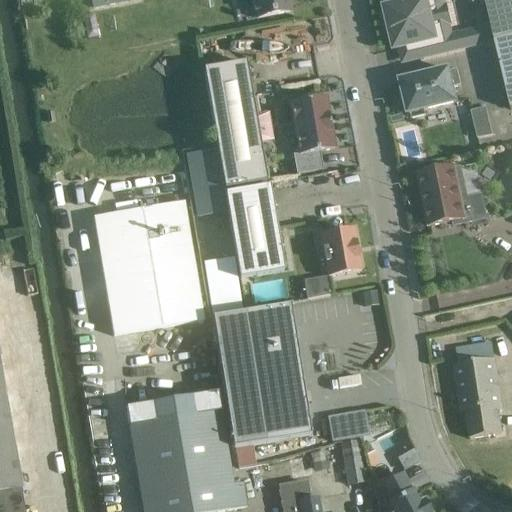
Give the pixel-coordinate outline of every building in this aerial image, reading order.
[(252,0),(256,19),(289,13),(286,0),(252,0)] [(386,14),(383,15),(386,31),(389,30),(394,51),(419,45),(423,60),(468,49),(464,33),(451,36),(448,24),(449,24),(445,8),(428,12),(425,0),(424,0),(407,4),(406,3),(403,4),(403,5),(385,10),(386,14)] [(511,0),(484,0),(487,12),(494,43),(511,38),(511,0)] [(511,38),(494,43),(511,111),(511,110),(511,38)] [(255,117),(245,64),(200,72),(215,153),(222,192),(267,184),(259,141),(271,138),(267,115),(255,117)] [(461,86),(457,70),(449,72),(448,71),(434,74),(434,73),(414,78),(415,79),(400,82),(408,115),(411,115),(412,119),(425,116),(423,111),(456,104),(452,88),(461,86)] [(294,104),(290,105),(293,123),(299,156),(293,157),(296,176),(322,171),(322,168),(319,153),(322,153),(334,151),(333,146),(324,99),(294,104)] [(485,107),(469,110),(476,138),(491,135),(485,107)] [(215,153),(185,158),(192,201),(223,195),(222,192),(215,153)] [(454,171),(454,168),(420,174),(427,209),(425,209),(429,228),(453,223),(454,227),(488,220),(482,196),(467,200),(460,170),(454,171)] [(268,190),(224,198),(239,281),(283,273),(268,190)] [(203,322),(183,204),(93,219),(113,337),(203,322)] [(327,279),(361,273),(353,230),(319,236),(327,278),(327,279)] [(212,319),(233,450),(310,437),(289,307),(212,319)] [(502,411),(494,360),(492,345),(457,351),(459,366),(454,366),(461,413),(466,412),(470,439),(501,434),(498,412),(502,411)] [(0,511),(24,511),(21,490),(22,490),(0,364),(0,511)] [(142,511),(229,511),(247,509),(242,484),(233,486),(220,410),(218,395),(125,410),(128,426),(142,511)] [(329,440),(366,437),(364,411),(327,414),(329,440)] [(358,442),(340,445),(347,488),(365,485),(358,442)] [(326,452),(310,455),(313,474),(329,471),(326,452)] [(402,477),(379,490),(388,506),(385,508),(387,511),(427,511),(423,504),(421,504),(414,492),(411,494),(402,477)] [(310,501),(307,484),(280,489),(281,494),(280,494),(282,511),(319,511),(318,500),(310,501)]
